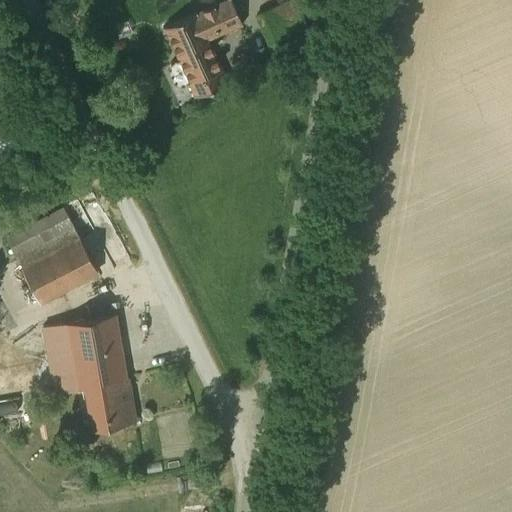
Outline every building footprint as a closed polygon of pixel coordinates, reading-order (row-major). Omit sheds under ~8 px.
[(179,58),(171,62),(168,70),(174,84),(182,86),(190,83),(196,96),(228,82),(208,38),(243,23),(232,0),(223,0),(165,26),(179,58)] [(295,0),(288,0),(257,14),(270,42),(299,30),(307,26),(301,12),(295,0)] [(69,217),(11,247),(40,302),(98,271),(69,217)] [(114,313),(63,322),(75,386),(86,385),(94,426),(135,419),(128,377),(126,378),(114,313)] [(75,386),(63,322),(43,325),(53,390),(75,386)]
